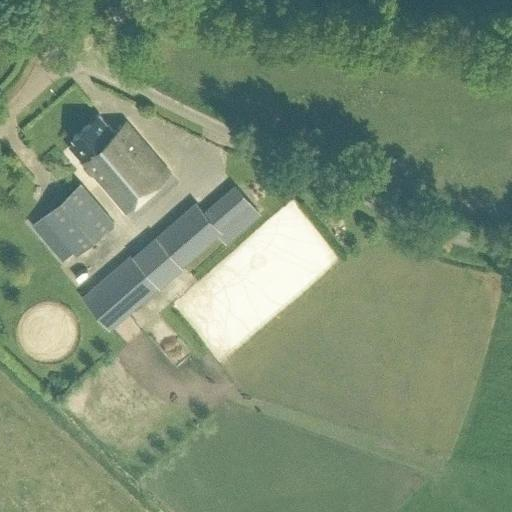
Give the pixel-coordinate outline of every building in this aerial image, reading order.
[(158,46),(169,37),(163,29),(152,38),(158,46)] [(122,117),(111,127),(96,110),(71,133),(76,139),(69,146),(126,209),(170,170),(122,117)] [(76,254),(117,219),(83,180),(43,215),(76,254)] [(252,211),(260,200),(250,191),(241,202),(252,211)] [(159,234),(184,263),(223,230),(198,200),(159,234)] [(136,254),(86,297),(111,326),(161,283),(158,279),(153,273),(136,254)]
